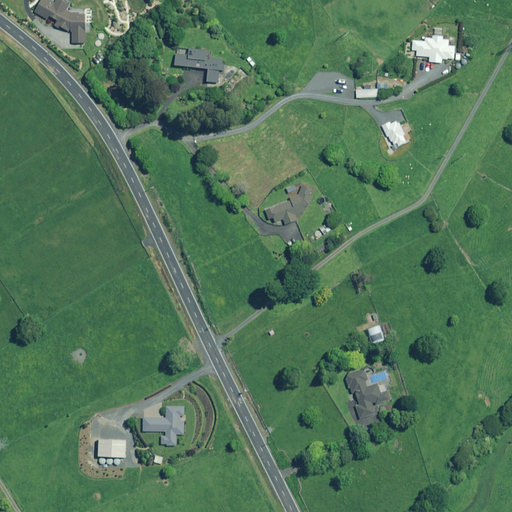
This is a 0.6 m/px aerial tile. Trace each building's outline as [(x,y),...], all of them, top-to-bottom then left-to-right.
[(85,43),(85,15),(79,15),(79,13),(70,12),(66,11),(70,5),(62,0),(56,0),(54,3),(49,0),(41,0),(35,12),(47,19),(50,16),(57,21),(54,26),(60,29),(61,28),(68,33),(70,31),(73,31),(73,43),(85,43)] [(443,40),(443,28),(435,27),(434,36),(432,36),(432,39),(425,38),(425,41),(413,41),(412,50),(417,50),(417,56),(430,57),(429,62),(442,63),(442,59),(454,59),(455,46),(448,46),(449,40),(443,40)] [(208,51),(190,49),(189,56),(176,54),(175,65),(208,69),(207,82),(218,83),(219,70),(224,71),(225,60),(207,58),(208,51)] [(378,97),(378,89),(356,90),(356,98),(378,97)] [(289,198),(290,201),(266,211),(269,220),(273,218),(275,222),(283,219),(285,225),(298,220),(296,215),(306,211),(304,207),(310,205),(308,199),(313,190),(303,185),(298,195),(289,198)] [(384,341),(379,326),(367,330),(372,344),(384,341)] [(365,370),(345,376),(348,387),(350,387),(352,394),(356,393),(360,405),(356,406),(360,419),(375,414),(372,406),(390,400),(388,391),(381,393),(377,384),(367,387),(365,381),(368,381),(365,370)] [(162,437),(162,445),(167,445),(167,447),(176,447),(176,435),(184,435),(184,422),(180,422),(180,416),(185,416),(185,407),(166,407),(166,418),(144,418),(143,431),(165,432),(165,437),(162,437)] [(99,457),(101,457),(100,457),(100,458),(99,458),(99,459),(98,459),(98,460),(98,461),(98,462),(99,463),(99,464),(100,464),(101,465),(102,465),(103,465),(104,465),(104,464),(105,464),(106,463),(106,462),(107,463),(107,464),(108,464),(109,465),(110,465),(111,465),(112,464),(113,464),(114,463),(114,464),(115,465),(116,465),(117,465),(118,465),(119,465),(120,465),(120,464),(121,464),(121,463),(121,462),(122,461),(121,460),(121,459),(120,458),(119,457),(125,458),(126,441),(99,440),(99,457)]
